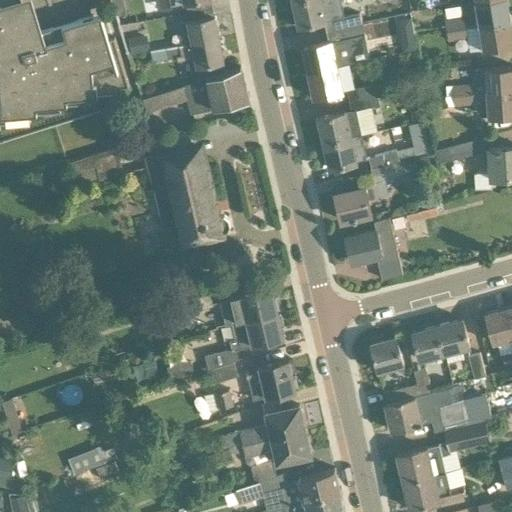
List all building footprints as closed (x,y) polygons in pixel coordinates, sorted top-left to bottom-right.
[(31,35),(21,0),(0,0),(0,123),(7,123),(6,117),(37,114),(36,108),(67,105),(67,98),(97,96),(97,89),(129,87),(114,37),(108,39),(101,14),(31,35)] [(111,0),(117,16),(125,14),(122,0),(111,0)] [(362,24),(371,21),(386,19),(384,10),(366,13),(366,12),(343,16),(339,0),(300,0),(292,2),(298,26),(323,20),(326,31),(362,24)] [(506,0),(490,0),(474,3),(478,26),(510,21),(506,0)] [(186,45),(219,39),(214,16),(182,22),(186,45)] [(463,19),(444,22),(446,32),(465,28),(463,19)] [(371,21),(362,24),(364,33),(373,31),(371,21)] [(511,33),(510,21),(478,26),(482,51),(511,45),(511,33)] [(308,73),(338,66),(349,64),(353,63),(351,55),(356,53),(360,51),(362,48),(364,44),(365,39),(364,33),(362,24),(326,31),(328,41),(302,47),(308,73)] [(465,28),(446,32),(448,42),(467,39),(465,28)] [(127,37),(130,54),(150,50),(147,34),(127,37)] [(414,38),(398,41),(400,52),(416,49),(414,38)] [(193,59),(195,68),(196,68),(198,79),(223,72),(221,63),(223,63),(219,39),(186,45),(180,46),(150,52),(152,62),(176,58),(177,62),(193,59)] [(375,84),(354,88),(349,64),(338,66),(308,73),(313,98),(343,91),(343,90),(347,90),(349,101),(377,95),(375,84)] [(248,101),(240,67),(223,72),(198,79),(142,98),(147,114),(185,100),(189,114),(212,108),(212,109),(248,101)] [(452,84),(453,96),(472,94),(485,94),(511,91),(511,67),(474,70),(471,83),(452,84)] [(511,91),(485,94),(487,118),(511,116),(511,91)] [(472,94),(453,96),(454,106),(472,105),(472,94)] [(323,144),(361,135),(356,110),(380,105),(377,95),(349,101),(351,111),(347,112),(347,111),(318,117),(323,144)] [(422,106),(409,108),(412,121),(425,119),(422,106)] [(361,135),(323,144),(328,168),(357,162),(357,161),(366,159),(361,135)] [(438,164),(484,152),(483,137),(434,151),(438,164)] [(198,166),(193,145),(158,153),(159,154),(144,157),(147,173),(149,173),(153,192),(165,189),(173,225),(164,227),(169,249),(178,246),(178,248),(221,237),(221,236),(227,232),(229,226),(228,220),(224,217),(217,219),(205,164),(198,166)] [(491,178),(511,176),(511,147),(489,149),(486,151),(488,178),(491,178)] [(122,173),(116,148),(69,162),(72,171),(95,166),(99,179),(122,173)] [(371,168),(395,162),(399,161),(396,150),(368,157),(371,168)] [(431,164),(428,154),(416,157),(419,167),(431,164)] [(395,162),(371,168),(370,169),(374,185),(367,186),(335,194),(341,221),(373,213),(370,199),(388,194),(385,179),(409,172),(406,161),(396,163),(395,162)] [(436,207),(406,214),(408,221),(438,214),(436,207)] [(402,275),(389,218),(373,222),(375,230),(345,237),(351,262),(376,256),(381,279),(402,275)] [(231,324),(277,313),(276,311),(278,310),(276,299),(274,300),(271,288),(240,295),(240,296),(219,301),(222,311),(228,310),(231,324)] [(209,294),(188,300),(192,312),(213,306),(209,295),(209,294)] [(193,314),(192,312),(188,300),(158,313),(162,324),(193,314)] [(493,342),(511,337),(511,321),(509,307),(484,314),(493,342)] [(277,313),(231,324),(235,339),(229,340),(231,349),(231,350),(283,338),(280,327),(282,326),(280,315),(278,316),(277,313)] [(437,326),(444,355),(470,348),(462,319),(437,326)] [(419,362),(444,355),(437,326),(411,333),(419,362)] [(377,371),(403,364),(396,337),(369,344),(377,371)] [(74,347),(80,366),(91,362),(85,343),(74,347)] [(204,355),(208,370),(234,362),(231,350),(231,349),(204,355)] [(504,366),(511,363),(511,350),(500,354),(504,366)] [(474,380),(485,377),(479,353),(468,356),(474,380)] [(166,366),(171,381),(195,373),(190,359),(166,366)] [(292,378),(289,360),(257,368),(257,365),(244,367),(246,381),(259,379),(260,381),(249,383),(252,400),(295,391),(295,388),(297,387),(295,377),(292,378)] [(213,384),(238,376),(234,362),(208,370),(213,384)] [(97,371),(100,381),(118,377),(116,367),(97,371)] [(419,393),(430,390),(429,381),(417,384),(419,393)] [(385,401),(419,393),(417,384),(383,393),(385,401)] [(229,389),(215,392),(218,406),(218,408),(233,405),(229,389)] [(444,429),(466,424),(460,400),(436,406),(433,392),(432,390),(430,390),(419,393),(385,401),(384,401),(391,431),(441,420),(444,429)] [(241,444),(304,429),(299,405),(289,407),(286,397),(261,402),(266,424),(238,430),(239,431),(219,437),(222,450),(229,448),(241,444)] [(0,401),(0,410),(8,435),(22,431),(12,398),(0,401)] [(484,419),(466,424),(444,429),(443,430),(446,441),(448,453),(477,446),(476,441),(489,438),(484,419)] [(304,429),(241,444),(244,457),(272,450),(275,463),(310,454),(304,429)] [(446,473),(441,455),(438,445),(396,455),(402,483),(446,473)] [(69,464),(73,475),(114,459),(109,447),(69,464)] [(232,456),(229,448),(222,450),(202,459),(207,471),(233,460),(232,456)] [(511,454),(497,459),(505,489),(511,487),(511,454)] [(131,469),(126,455),(114,460),(114,459),(73,475),(78,488),(131,469)] [(0,457),(0,480),(11,481),(13,459),(0,457)] [(252,484),(275,476),(271,460),(247,465),(252,484)] [(266,511),(286,507),(340,492),(334,468),(297,478),(297,479),(288,482),(286,473),(275,476),(252,484),(236,488),(240,504),(263,498),(265,511),(266,511)] [(446,473),(402,483),(409,509),(440,502),(464,496),(463,485),(449,488),(446,474),(446,473)] [(32,491),(24,493),(27,503),(35,500),(32,491)] [(344,511),(340,492),(286,507),(287,511),(344,511)] [(9,500),(13,511),(26,511),(27,511),(22,496),(9,500)] [(478,511),(503,511),(500,500),(477,506),(478,511)]
